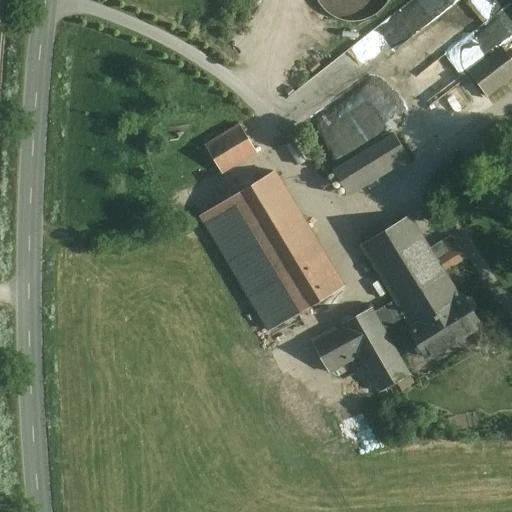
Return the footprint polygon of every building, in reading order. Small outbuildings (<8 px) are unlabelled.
[(511,5),(508,0),(463,0),(395,48),(414,75),(511,5)] [(256,38),(262,43),(279,19),(273,14),(256,38)] [(511,82),(511,42),(509,39),(474,65),(480,73),(428,112),(445,134),(511,82)] [(356,47),(304,83),(314,96),(365,60),(356,47)] [(418,151),(393,111),(331,148),(356,188),(418,151)] [(264,146),(249,119),(213,140),(229,167),(264,146)] [(354,285),(285,167),(209,211),(279,329),(354,285)] [(428,250),(409,218),(361,244),(396,300),(379,310),(376,305),(316,338),(335,373),(362,358),(383,396),(415,378),(387,328),(405,317),(413,330),(460,299),(459,297),(443,272),(466,258),(450,236),(428,250)] [(460,299),(413,330),(411,331),(427,358),(480,326),(472,314),(475,312),(476,308),(475,304),(473,301),(471,299),(469,298),(466,297),(464,297),(459,297),(460,299)]
